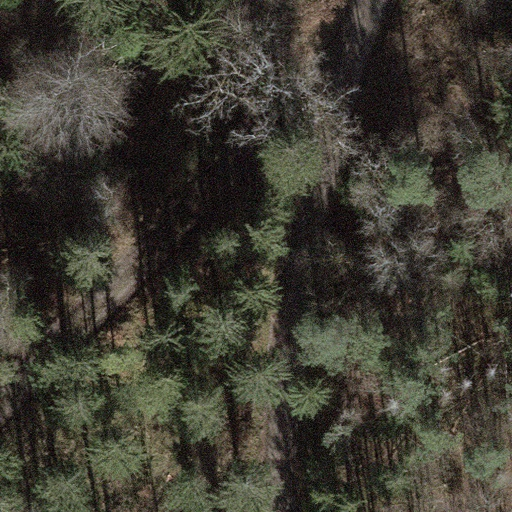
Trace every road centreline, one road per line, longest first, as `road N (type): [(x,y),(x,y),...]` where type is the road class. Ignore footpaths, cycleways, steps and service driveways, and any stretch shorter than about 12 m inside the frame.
road 1 (track): [(0,392),(327,91)]
road 2 (track): [(327,91),(296,511)]
